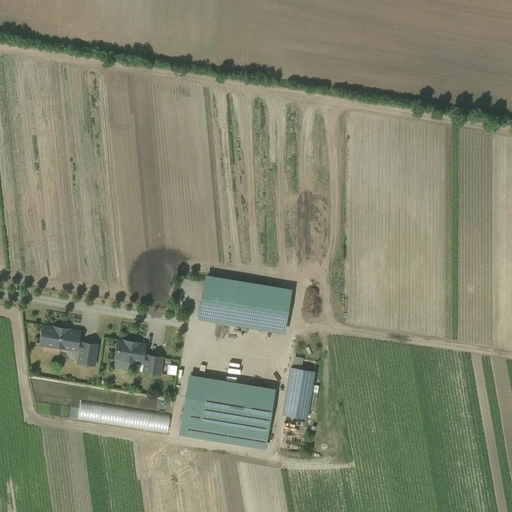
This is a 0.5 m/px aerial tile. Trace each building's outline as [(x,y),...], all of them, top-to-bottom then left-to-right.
[(294,291),(207,276),(199,320),(286,335),(294,291)] [(80,350),(81,343),(77,342),(79,332),(43,326),(40,344),(80,350)] [(148,343),(118,338),(114,360),(145,365),(144,373),(161,375),(164,357),(146,355),(148,343)] [(81,343),(80,350),(78,362),(93,365),(97,345),(81,343)] [(317,374),(291,370),(283,417),(309,421),(317,374)] [(276,389),(191,376),(182,436),(266,449),(276,389)] [(171,413),(79,402),(77,420),(169,432),(171,413)]
